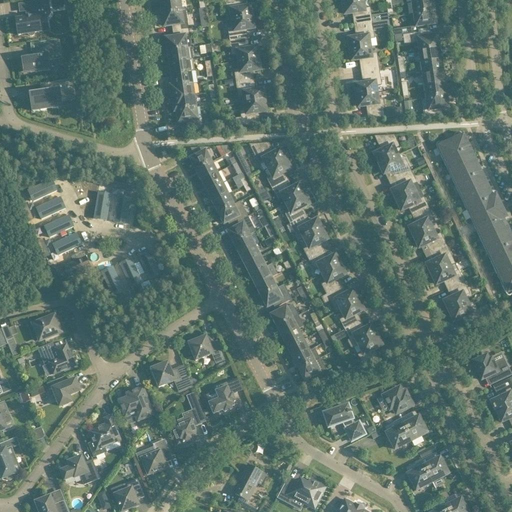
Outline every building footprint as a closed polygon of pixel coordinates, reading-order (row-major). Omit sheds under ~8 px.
[(18,19),(16,19),(17,25),(19,35),(27,34),(28,35),(30,37),(32,37),(34,36),(35,34),(36,33),(41,32),(40,23),(43,23),(47,17),(50,14),(50,9),(48,0),(38,2),(28,3),(30,11),(30,17),(27,18),(27,17),(27,18),(18,19)] [(163,15),(181,12),(179,0),(161,3),(163,15)] [(242,8),(240,0),(228,0),(224,1),(226,14),(232,13),(233,21),(252,18),(251,7),(242,8)] [(415,14),(434,12),(431,0),(430,0),(413,3),(415,14)] [(364,8),(363,1),(343,4),(345,15),(354,13),(356,25),(372,23),(370,8),(364,8)] [(181,12),(163,15),(164,22),(165,22),(166,27),(175,25),(176,31),(188,30),(187,23),(185,11),(181,12)] [(410,28),(397,29),(398,36),(403,35),(427,31),(426,25),(429,25),(435,24),(435,25),(435,24),(434,12),(415,14),(416,22),(412,23),(409,26),(410,28)] [(230,42),(246,40),(245,30),(254,29),(252,18),(233,21),(234,28),(228,29),(230,42)] [(350,39),(349,39),(349,42),(350,50),(370,47),(369,39),(374,39),(373,30),(382,29),(381,22),(372,23),(356,25),(357,32),(358,38),(356,38),(350,39)] [(168,51),(191,48),(188,30),(176,31),(177,38),(168,39),(169,44),(167,44),(168,51)] [(427,31),(403,35),(404,41),(404,43),(414,43),(419,43),(419,44),(420,51),(439,48),(437,36),(436,36),(431,37),(428,37),(427,31)] [(28,58),(22,59),(24,69),(24,74),(31,73),(51,70),(49,60),(62,58),(62,54),(61,53),(61,48),(59,40),(49,42),(48,42),(39,43),(41,52),(37,52),(38,57),(34,57),(32,57),(33,58),(31,60),(28,58)] [(248,49),(246,40),(230,42),(232,55),(238,55),(239,62),(259,59),(257,48),(248,49)] [(371,55),(370,47),(350,50),(352,61),(361,60),(363,72),(379,69),(377,54),(371,55)] [(170,63),(188,60),(193,60),(191,48),(168,51),(170,63)] [(422,63),(441,60),(439,48),(420,51),(422,63)] [(236,83),(252,80),(251,72),(260,70),(259,59),(239,62),(240,70),(235,71),(236,83)] [(188,60),(170,63),(172,75),(190,72),(194,71),(193,60),(188,60)] [(424,75),(443,72),(441,60),(422,63),(424,75)] [(357,96),(377,93),(376,86),(381,85),(379,69),(363,72),(365,84),(356,85),(357,96)] [(174,87),(192,84),(190,72),(172,75),(174,86),(174,87)] [(426,87),(444,84),(443,72),(424,75),(426,87)] [(77,87),(85,86),(83,78),(76,79),(77,87)] [(33,111),(58,108),(62,107),(61,102),(63,101),(66,97),(74,95),(72,80),(51,82),(53,91),(30,95),(33,111)] [(254,91),(252,80),(236,83),(239,97),(244,96),(245,104),(265,101),(263,90),(254,91)] [(194,96),(192,84),(174,87),(174,86),(171,86),(173,99),(194,96)] [(427,99),(446,96),(444,84),(426,87),(427,99)] [(377,93),(357,96),(359,105),(359,107),(360,107),(366,106),(368,106),(370,118),(386,117),(393,117),(391,109),(385,110),(383,100),(378,101),(377,93)] [(175,112),(177,111),(196,108),(194,96),(173,99),(175,112)] [(448,109),(446,96),(427,99),(429,109),(423,110),(424,115),(439,114),(439,109),(447,108),(447,109),(448,109)] [(237,126),(259,124),(257,113),(266,112),(265,101),(245,104),(246,111),(241,112),(242,118),(236,119),(237,126)] [(412,101),(404,102),(406,113),(413,112),(412,101)] [(197,120),(196,108),(177,111),(178,118),(180,118),(180,123),(189,121),(190,129),(203,128),(202,119),(197,120)] [(437,144),(436,145),(436,146),(437,147),(437,149),(440,147),(443,153),(440,155),(443,161),(446,167),(449,166),(451,172),(454,178),(452,179),(455,186),(458,192),(460,191),(463,197),(466,203),(463,204),(466,210),(470,219),(473,223),(475,222),(476,225),(474,226),(476,231),(479,238),(482,236),(485,242),(488,248),(485,250),(488,256),(491,262),(494,261),(497,267),(499,273),(497,274),(500,281),(503,287),(506,286),(508,291),(505,293),(506,294),(507,295),(508,296),(509,296),(510,296),(511,296),(511,295),(511,294),(511,248),(511,245),(508,240),(511,239),(508,231),(505,224),(501,225),(499,221),(503,219),(499,210),(493,198),(489,199),(487,195),(490,193),(487,186),(486,184),(483,178),(480,180),(477,175),(475,170),(479,168),(475,161),(472,153),(468,155),(466,150),(463,145),(467,143),(463,136),(462,135),(461,134),(460,133),(459,133),(457,133),(456,134),(455,135),(454,136),(454,137),(454,139),(454,140),(448,143),(447,140),(440,143),(439,143),(438,143),(437,143),(437,144)] [(375,154),(379,164),(398,156),(394,149),(399,146),(394,136),(377,137),(383,150),(375,154)] [(273,154),(267,144),(250,145),(260,165),(265,162),(268,169),(286,160),(281,150),(273,154)] [(225,155),(227,154),(231,152),(228,146),(223,146),(221,146),(225,155)] [(197,170),(211,163),(205,152),(191,159),(197,170)] [(379,164),(384,175),(393,170),(397,179),(411,172),(406,161),(401,163),(398,156),(379,164)] [(424,158),(416,161),(419,167),(426,163),(425,162),(424,158)] [(211,163),(197,170),(202,181),(217,173),(223,170),(217,160),(211,163)] [(273,189),(287,182),(283,174),(291,170),(286,160),(268,169),(272,176),(267,178),(273,189)] [(400,187),(392,191),(397,201),(420,190),(411,172),(397,179),(400,187)] [(208,191),(222,184),(217,173),(202,181),(208,191)] [(291,189),(287,182),(273,189),(278,200),(283,197),(286,204),(304,195),(299,185),(291,189)] [(29,209),(58,197),(52,183),(23,196),(29,209)] [(213,202),(228,195),(222,184),(208,191),(213,202)] [(111,220),(115,194),(109,192),(109,189),(99,188),(95,217),(111,220)] [(429,209),(420,190),(397,201),(402,211),(410,207),(414,216),(429,209)] [(262,202),(271,198),(268,191),(259,196),(262,202)] [(123,218),(134,220),(138,194),(127,192),(123,218)] [(219,213),(233,205),(228,195),(213,202),(219,213)] [(291,224),(305,217),(301,209),(309,205),(304,195),(286,204),(290,211),(285,214),(291,224)] [(229,226),(248,217),(240,202),(233,205),(219,213),(224,224),(227,222),(229,226)] [(38,227),(64,215),(58,203),(32,214),(38,227)] [(26,204),(21,207),(25,214),(30,212),(26,204)] [(418,224),(411,227),(410,228),(411,230),(414,238),(432,230),(429,223),(434,220),(429,209),(414,216),(418,224)] [(30,212),(25,214),(28,222),(33,219),(30,212)] [(309,224),(305,217),(291,224),(287,226),(291,233),(295,232),(296,235),(301,232),(304,239),(305,239),(322,230),(317,220),(309,224)] [(49,244),(74,233),(68,220),(43,231),(49,244)] [(279,220),(273,223),(277,231),(283,228),(279,220)] [(234,243),(249,236),(243,224),(229,232),(234,243)] [(327,240),(326,238),(322,230),(305,239),(304,239),(300,241),(309,259),(323,252),(319,244),(326,241),(327,240)] [(436,237),(432,230),(414,238),(418,246),(419,248),(420,248),(428,244),(432,252),(446,246),(441,234),(436,237)] [(240,254),(254,246),(249,236),(234,243),(240,254)] [(43,240),(38,243),(41,250),(46,248),(43,240)] [(58,261),(84,249),(80,241),(54,253),(58,261)] [(279,248),(273,251),(276,256),(281,253),(286,251),(283,245),(280,246),(278,247),(279,248)] [(245,264),(260,257),(254,246),(240,254),(245,264)] [(428,267),(432,275),(455,264),(446,246),(432,252),(436,261),(428,264),(427,265),(428,267)] [(46,248),(41,250),(45,258),(50,255),(46,248)] [(327,260),(323,252),(309,259),(314,270),(319,268),(323,275),(340,265),(336,257),(335,255),(334,256),(327,260)] [(142,259),(154,284),(167,278),(155,253),(142,259)] [(251,275),(265,268),(260,257),(245,264),(251,275)] [(58,269),(64,281),(88,270),(83,258),(58,269)] [(125,267),(136,291),(149,286),(138,261),(125,267)] [(256,286),(271,278),(278,274),(272,264),(265,268),(251,275),(256,286)] [(455,264),(432,275),(436,283),(437,285),(438,284),(445,281),(449,289),(464,282),(458,271),(453,273),(450,267),(455,264)] [(344,273),(340,265),(323,275),(326,281),(321,284),(327,295),(341,287),(337,279),(344,276),(346,275),(344,273)] [(49,269),(48,269),(54,283),(57,287),(62,285),(54,266),(49,269)] [(113,273),(125,299),(133,295),(121,270),(113,273)] [(262,296),(276,289),(271,278),(256,286),(262,296)] [(449,312),(467,303),(464,296),(469,294),(464,282),(449,289),(453,298),(445,302),(449,312)] [(160,284),(152,287),(154,293),(162,289),(160,284)] [(275,309),(292,300),(284,285),(276,289),(262,296),(268,307),(273,305),(275,309)] [(152,287),(144,291),(146,297),(154,293),(152,287)] [(353,291),(352,291),(345,295),(341,287),(327,295),(322,297),(325,303),(330,301),(336,312),(359,300),(355,293),(353,291)] [(304,303),(308,301),(304,293),(300,296),(304,303)] [(124,300),(116,304),(118,309),(126,306),(127,305),(124,300)] [(344,317),(340,319),(345,330),(359,322),(356,315),(357,314),(363,311),(361,309),(363,308),(359,300),(341,310),(344,317)] [(471,310),(467,303),(449,312),(454,322),(463,318),(467,327),(481,320),(490,314),(487,306),(477,311),(476,308),(471,310)] [(272,315),(277,326),(298,316),(293,305),(272,315)] [(59,325),(55,316),(45,320),(44,317),(27,321),(27,322),(29,327),(33,326),(40,342),(58,334),(59,334),(64,332),(61,324),(59,325)] [(283,337),(297,330),(304,326),(298,316),(292,319),(277,326),(283,337)] [(363,330),(359,322),(345,330),(350,339),(348,340),(352,348),(359,345),(377,336),(373,328),(372,326),(370,326),(363,330)] [(1,330),(0,330),(0,346),(0,347),(7,344),(8,344),(7,341),(6,338),(2,329),(1,329),(1,330)] [(289,348),(303,340),(297,330),(283,337),(289,348)] [(323,343),(329,341),(323,330),(317,333),(323,343)] [(210,346),(207,336),(189,343),(196,361),(213,354),(217,363),(224,360),(217,343),(210,346)] [(377,336),(359,345),(363,352),(358,354),(359,356),(363,365),(379,359),(374,350),(381,346),(382,346),(381,343),(377,336)] [(303,340),(289,348),(294,358),(308,351),(305,345),(310,343),(307,338),(303,340)] [(17,351),(13,339),(7,341),(8,344),(12,353),(17,351)] [(44,346),(38,349),(42,360),(47,358),(49,364),(54,375),(64,371),(65,372),(73,369),(72,368),(75,366),(72,359),(73,358),(71,352),(70,353),(67,345),(56,349),(53,343),(44,346)] [(308,351),(294,358),(300,369),(314,362),(320,359),(314,348),(308,351)] [(489,360),(487,356),(473,362),(474,364),(472,365),(476,373),(478,372),(482,380),(491,376),(494,383),(511,375),(504,360),(494,365),(492,359),(489,360)] [(314,362),(300,369),(305,380),(311,377),(313,382),(326,377),(323,371),(325,370),(326,369),(320,358),(320,359),(314,362)] [(172,372),(168,362),(151,369),(159,388),(175,381),(179,393),(192,387),(192,388),(193,388),(192,385),(190,380),(188,375),(181,378),(178,370),(172,372)] [(54,381),(47,384),(49,390),(53,389),(55,394),(53,395),(56,402),(58,401),(60,406),(63,405),(63,406),(69,404),(68,403),(71,402),(69,395),(80,391),(75,380),(66,383),(64,377),(54,381)] [(219,399),(209,403),(210,405),(214,414),(224,410),(225,412),(232,409),(231,407),(234,406),(233,402),(235,402),(232,394),(237,392),(243,390),(238,379),(233,381),(221,386),(222,389),(216,391),(219,399)] [(497,412),(511,405),(511,397),(511,396),(511,384),(509,379),(495,386),(500,398),(492,402),(494,406),(493,406),(495,409),(497,412)] [(154,415),(147,397),(143,387),(126,394),(128,397),(119,401),(125,418),(134,414),(138,422),(154,415)] [(403,394),(400,388),(390,393),(389,391),(383,393),(384,396),(383,396),(390,410),(393,408),(396,414),(413,406),(406,392),(403,394)] [(0,431),(7,429),(5,424),(12,421),(8,412),(7,410),(4,403),(0,404),(0,431)] [(511,405),(497,412),(502,422),(510,418),(511,422),(511,405)] [(349,412),(347,406),(325,414),(329,427),(343,422),(346,429),(345,430),(352,441),(365,435),(359,423),(354,425),(351,419),(352,419),(350,414),(351,413),(351,411),(349,412)] [(174,428),(173,428),(179,444),(183,442),(183,443),(184,443),(186,443),(186,444),(188,444),(190,443),(192,442),(192,441),(193,440),(192,438),(194,438),(196,437),(197,436),(193,427),(201,424),(195,410),(192,411),(187,413),(183,415),(184,419),(178,421),(180,426),(174,428)] [(405,416),(400,419),(403,425),(411,441),(427,433),(425,429),(421,421),(419,417),(418,417),(416,418),(413,413),(413,412),(405,416)] [(93,442),(88,444),(92,452),(94,458),(107,453),(105,447),(120,441),(116,431),(119,430),(121,435),(125,433),(121,423),(115,426),(114,423),(112,416),(104,419),(106,423),(107,426),(99,429),(90,433),(93,442)] [(387,433),(386,434),(389,438),(392,446),(393,445),(395,449),(411,441),(403,425),(400,419),(394,422),(388,425),(387,426),(387,427),(390,432),(387,433)] [(373,427),(367,430),(369,435),(375,432),(373,427)] [(37,440),(43,438),(44,436),(41,428),(34,431),(37,440)] [(0,473),(2,479),(6,478),(7,480),(10,481),(12,480),(13,478),(13,475),(16,474),(15,473),(12,465),(14,464),(15,463),(15,461),(15,459),(14,458),(12,457),(10,457),(9,458),(7,451),(12,448),(19,445),(17,438),(4,443),(0,444),(0,473)] [(153,448),(136,455),(138,462),(142,460),(148,475),(151,474),(152,474),(154,474),(155,473),(156,472),(157,471),(167,467),(165,463),(163,458),(170,455),(164,440),(157,443),(152,445),(153,446),(153,448)] [(434,454),(421,460),(424,466),(432,482),(448,474),(446,470),(447,470),(442,462),(440,458),(439,458),(437,460),(434,454)] [(85,464),(82,456),(68,462),(70,467),(61,471),(65,480),(74,477),(74,478),(81,476),(84,485),(100,479),(93,461),(85,464)] [(408,474),(408,475),(410,479),(414,487),(416,491),(432,482),(424,466),(421,460),(408,467),(408,468),(411,473),(408,474)] [(251,511),(254,511),(256,509),(247,504),(248,502),(263,473),(248,465),(243,475),(245,476),(235,494),(240,497),(237,504),(251,511)] [(110,466),(97,471),(98,474),(100,479),(103,485),(113,472),(110,466)] [(120,511),(125,511),(129,511),(128,509),(133,507),(132,506),(136,504),(135,502),(136,501),(136,500),(144,497),(140,488),(137,480),(122,486),(125,492),(116,495),(120,505),(118,506),(120,511)] [(285,485),(278,498),(290,504),(292,498),(302,504),(303,503),(314,509),(325,488),(313,482),(311,486),(301,480),(299,484),(295,482),(292,489),(285,485)] [(125,492),(122,486),(113,489),(116,495),(125,492)] [(104,491),(96,495),(99,501),(107,498),(104,491)] [(449,497),(446,492),(440,495),(442,501),(449,497)] [(455,495),(442,501),(445,507),(447,511),(467,511),(468,511),(464,503),(462,499),(461,499),(458,501),(456,495),(455,495)] [(53,505),(50,497),(37,503),(40,511),(67,511),(63,501),(53,505)] [(111,507),(107,498),(99,501),(103,510),(111,507)] [(362,510),(355,506),(345,500),(338,511),(366,511),(362,510)] [(447,511),(445,507),(442,501),(429,508),(429,509),(430,511),(447,511)]
